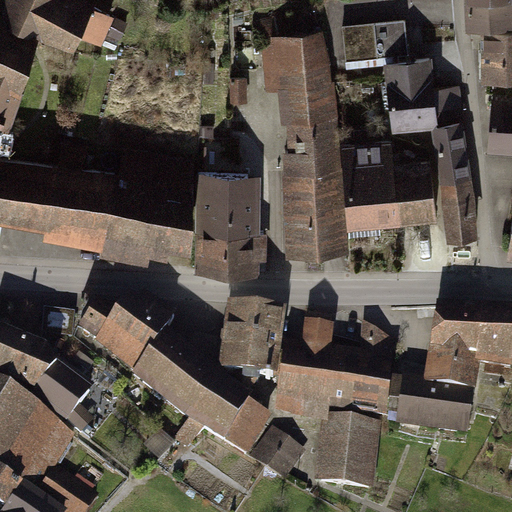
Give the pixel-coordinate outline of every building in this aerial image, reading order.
[(112,16),(83,0),(2,0),(0,6),(0,14),(41,33),(61,42),(74,46),(82,33),(100,42),(112,16)] [(511,0),(470,0),(471,26),(511,24),(511,0)] [(0,14),(0,128),(1,124),(7,126),(41,33),(0,14)] [(276,16),(255,22),(259,47),(275,39),(277,65),(284,64),(288,119),(292,119),(294,150),(288,150),(288,171),(342,167),(338,114),(335,115),(326,31),(279,34),(276,16)] [(408,21),(345,28),(348,60),(412,54),(411,45),(410,45),(408,21)] [(511,31),(486,31),(487,80),(511,79),(511,31)] [(430,59),(389,62),(394,124),(437,122),(436,108),(435,89),(430,59)] [(248,78),(232,78),(232,101),(248,100),(248,78)] [(460,86),(435,89),(436,108),(459,106),(462,105),(460,86)] [(511,103),(494,101),(492,147),(511,148),(511,103)] [(460,122),(459,106),(436,108),(437,122),(438,125),(460,122)] [(460,122),(438,125),(444,179),(470,176),(460,122)] [(392,141),(343,145),(345,168),(347,168),(351,220),(437,212),(432,161),(423,161),(422,155),(402,152),(403,164),(395,164),(392,141)] [(0,212),(107,230),(117,176),(117,173),(83,168),(88,149),(67,143),(61,165),(0,157),(0,212)] [(126,151),(122,177),(117,176),(107,230),(192,246),(195,161),(126,151)] [(342,167),(288,171),(292,254),(350,250),(342,167)] [(251,174),(200,173),(200,230),(259,231),(259,194),(252,193),(251,174)] [(470,176),(444,179),(450,237),(478,235),(470,176)] [(199,268),(258,273),(258,257),(265,257),(264,231),(259,231),(200,230),(199,268)] [(137,374),(166,338),(176,319),(148,299),(141,305),(128,302),(119,313),(103,304),(85,330),(101,342),(137,374)] [(51,307),(46,328),(76,335),(80,313),(51,307)] [(282,312),(234,307),(227,365),(232,373),(248,374),(247,382),(262,383),(262,376),(274,377),(282,312)] [(511,310),(441,308),(434,348),(481,356),(480,363),(511,369),(511,310)] [(307,351),(287,348),(279,401),(388,415),(394,341),(367,324),(363,365),(350,362),(350,357),(330,354),(332,327),(311,325),(307,351)] [(47,350),(4,333),(0,343),(0,374),(37,391),(35,392),(45,402),(70,420),(91,391),(56,365),(57,357),(50,357),(46,353),(47,350)] [(211,374),(166,338),(137,374),(136,376),(193,421),(181,437),(191,444),(206,429),(248,455),(267,422),(247,408),(252,400),(211,374)] [(481,356),(434,348),(428,384),(428,385),(476,391),(480,363),(481,356)] [(71,363),(88,376),(98,363),(81,350),(71,363)] [(428,385),(428,384),(394,379),(391,419),(393,422),(469,432),(476,391),(428,385)] [(39,406),(0,382),(0,470),(23,485),(38,496),(40,492),(70,511),(88,511),(98,499),(55,470),(75,436),(39,406)] [(378,423),(329,417),(321,481),(371,487),(378,423)] [(305,449),(277,429),(255,460),(284,477),(305,449)] [(0,470),(0,501),(7,507),(23,485),(0,470)] [(59,511),(25,487),(9,507),(6,511),(59,511)]
